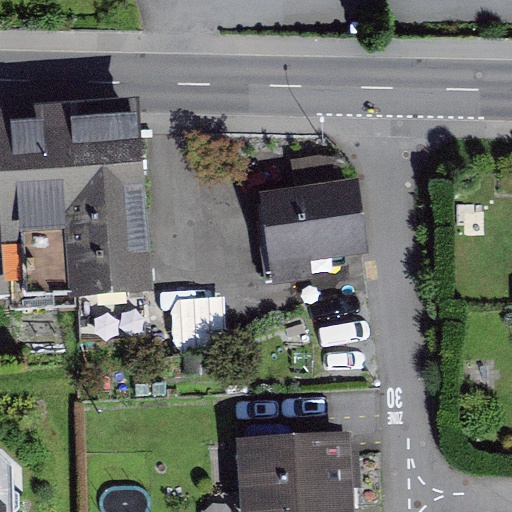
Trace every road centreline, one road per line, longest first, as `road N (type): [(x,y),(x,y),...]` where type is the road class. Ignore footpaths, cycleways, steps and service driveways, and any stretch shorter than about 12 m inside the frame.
road 1 (residential): [(388,84),(407,490)]
road 2 (secondary): [(0,82),(388,84)]
road 3 (secondary): [(388,84),(511,86)]
